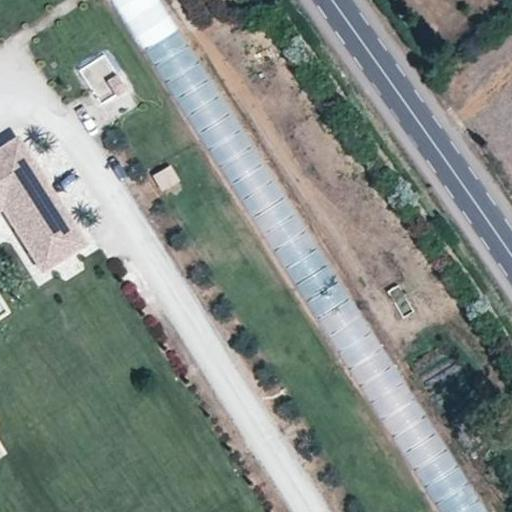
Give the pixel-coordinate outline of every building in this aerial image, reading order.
[(440,511),(478,511),(173,0),(116,0),(272,261),(300,244),(327,289),(308,300),(326,330),(345,319),(366,353),(370,350),(392,387),(373,398),(440,511)] [(106,102),(113,116),(131,108),(107,54),(80,65),(97,106),(106,102)] [(0,211),(37,270),(83,241),(16,135),(0,145),(0,211)] [(169,163),(150,173),(159,191),(179,181),(169,163)] [(396,274),(386,281),(401,305),(412,298),(396,274)]
